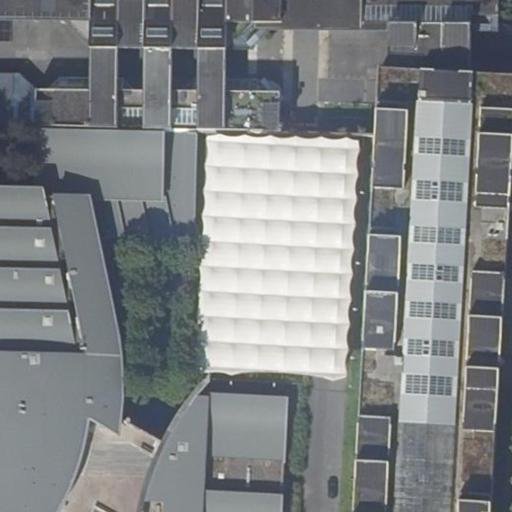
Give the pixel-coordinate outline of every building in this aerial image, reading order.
[(0,0),(0,12),(73,15),(78,21),(88,21),(88,40),(99,52),(115,52),(141,53),(170,54),(199,55),(227,56),(250,35),(256,29),(269,30),(269,20),(276,20),(276,9),(257,9),(256,0),(0,0)] [(256,0),(257,9),(276,9),(276,20),(269,20),(269,30),(305,31),(388,34),(388,54),(387,71),(471,76),(472,57),(473,29),(364,25),(364,0),(256,0)] [(364,0),(364,25),(473,29),(500,30),(500,0),(364,0)] [(73,15),(0,12),(0,22),(74,26),(88,40),(88,21),(78,21),(73,15)] [(99,52),(88,40),(87,66),(87,80),(115,81),(115,66),(115,52),(99,52)] [(140,94),(169,94),(169,68),(170,54),(141,53),(141,67),(140,94)] [(226,67),(227,56),(199,55),(199,69),(199,83),(213,83),(226,83),(226,67)] [(511,77),(471,76),(387,71),(383,71),(379,136),(372,278),(362,428),(357,511),(494,511),(502,387),(486,386),(487,366),(493,367),(504,364),(511,235),(511,77)] [(62,80),(49,91),(86,92),(87,80),(62,80)] [(87,80),(86,92),(114,93),(115,81),(87,80)] [(115,81),(114,93),(137,94),(125,81),(115,81)] [(36,102),(38,128),(40,128),(189,132),(281,134),(281,109),(257,84),(226,83),(226,95),(198,95),(181,95),(169,94),(140,94),(137,94),(114,93),(86,92),(49,91),(36,102)] [(181,95),(198,95),(199,83),(195,83),(181,95)] [(226,95),(226,83),(213,83),(199,83),(198,95),(226,95)] [(0,373),(0,408),(2,413),(9,421),(20,427),(33,430),(45,428),(51,426),(53,435),(173,442),(172,505),(172,511),(282,511),(289,397),(286,397),(286,399),(270,399),(270,396),(268,396),(267,398),(250,397),(250,395),(248,395),(248,397),(231,396),(231,394),(228,394),(228,396),(212,395),(212,392),(209,393),(209,395),(200,395),(197,390),(182,411),(165,440),(123,417),(124,399),(127,399),(127,396),(124,396),(124,377),(127,377),(126,375),(124,375),(123,357),(125,357),(125,354),(122,354),(120,336),(123,336),(122,333),(119,333),(116,316),(119,315),(118,313),(116,313),(112,296),(115,296),(114,292),(111,293),(108,276),(111,275),(110,272),(107,273),(103,255),(106,255),(105,251),(103,252),(100,240),(123,235),(124,240),(147,235),(148,240),(170,236),(171,241),(195,236),(187,202),(189,132),(40,128),(38,195),(0,194),(0,354),(8,355),(8,363),(0,373)] [(357,145),(209,139),(200,372),(348,378),(357,145)] [(502,387),(504,364),(493,367),(487,366),(486,386),(502,387)] [(0,511),(105,511),(97,508),(102,498),(100,497),(98,500),(83,490),(91,476),(160,468),(162,493),(170,492),(172,505),(173,442),(53,435),(50,456),(37,464),(37,468),(0,466),(0,511)] [(171,511),(172,505),(170,492),(162,493),(160,468),(91,476),(83,490),(98,500),(100,497),(102,498),(97,508),(105,511),(171,511)]
